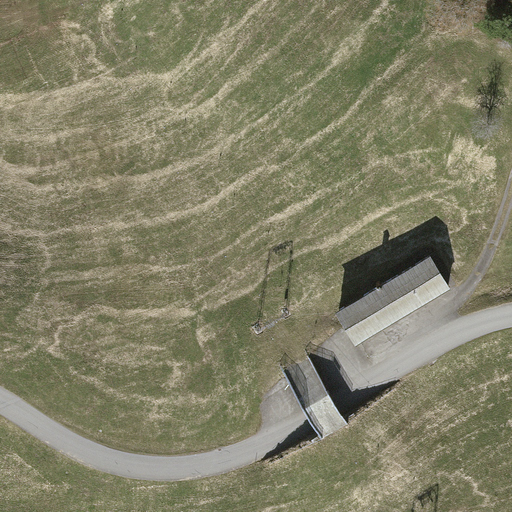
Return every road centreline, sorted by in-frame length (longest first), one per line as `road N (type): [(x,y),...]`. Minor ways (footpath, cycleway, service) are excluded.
road 1 (unclassified): [(0,405),(96,461),(168,473),(221,467),(440,348)]
road 2 (residential): [(440,348),(476,288),(511,193)]
